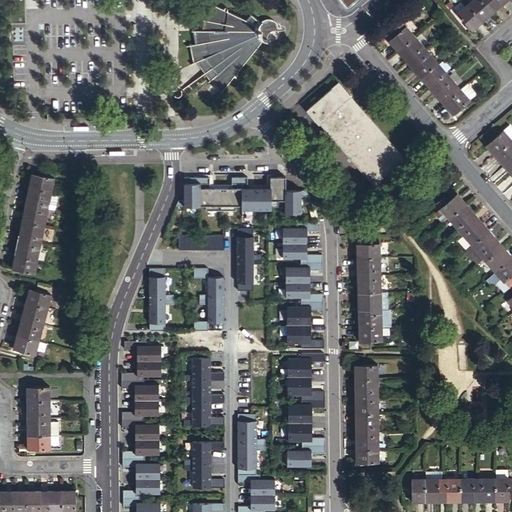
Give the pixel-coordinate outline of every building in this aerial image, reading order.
[(495,9),(487,0),(471,0),(467,3),(482,20),(495,9)] [(505,0),(487,0),(495,9),(505,0)] [(217,6),(211,4),(207,20),(205,20),(202,29),(195,30),(196,43),(190,45),(191,62),(196,62),(209,80),(212,79),(222,92),(230,81),(234,81),(238,77),(236,73),(264,38),(269,40),(269,36),(269,34),(271,31),(274,30),(282,30),(282,28),(279,28),(277,24),(276,22),(274,20),(272,19),(270,19),(267,19),(264,19),(261,22),(252,13),(244,18),(226,10),(227,5),(221,2),(217,6)] [(472,29),(482,20),(467,3),(457,13),(472,29)] [(398,50),(415,35),(406,25),(395,34),(392,31),(387,35),(389,39),(388,40),(398,50)] [(427,49),(415,35),(398,50),(409,64),(427,49)] [(438,62),(427,49),(409,64),(421,77),(438,62)] [(433,90),(450,75),(438,62),(421,77),(433,90)] [(461,88),(450,75),(433,90),(444,103),(461,88)] [(319,123),(321,122),(324,119),(339,136),(335,139),(374,184),(405,157),(367,113),(338,81),(307,107),(319,123)] [(461,88),(444,103),(453,113),(470,98),(461,88)] [(324,119),(321,122),(335,139),(339,136),(324,119)] [(511,139),(511,137),(504,128),(487,143),(496,153),(511,139)] [(507,166),(511,162),(511,139),(496,153),(507,166)] [(33,174),(30,187),(51,192),(54,178),(33,174)] [(210,177),(185,177),(185,201),(179,201),(177,206),(206,206),(206,211),(236,211),(236,206),(242,206),(242,210),(271,210),(271,201),(283,200),(283,214),(300,214),(300,196),(310,196),(306,190),(287,190),(286,177),(271,177),(271,187),(248,187),(248,177),(232,177),(232,188),(210,188),(210,177)] [(51,192),(30,187),(27,204),(48,209),(51,192)] [(450,217),(467,202),(457,191),(446,201),(444,198),(438,203),(450,217)] [(450,217),(462,230),(479,215),(467,202),(450,217)] [(27,204),(24,221),(44,225),(48,209),(27,204)] [(312,219),(318,217),(315,208),(309,210),(312,219)] [(479,215),(462,230),(473,243),(490,228),(479,215)] [(24,221),(20,238),(41,242),(44,225),(24,221)] [(301,297),(301,306),(288,306),(288,344),(302,344),(302,348),(325,348),(325,340),(312,340),(311,310),(324,309),(324,294),(311,294),(310,270),(323,270),(323,254),(307,254),(307,231),(320,231),(320,223),(297,223),(297,227),(283,227),(283,258),(297,258),(297,267),(288,267),(288,297),(301,297)] [(238,228),(238,291),(254,290),(253,264),(262,264),(262,254),(253,254),(253,228),(238,228)] [(484,256),(501,241),(490,228),(473,243),(484,256)] [(178,235),(179,250),(224,249),(224,235),(178,235)] [(16,256),(37,260),(41,242),(20,238),(16,256)] [(511,255),(511,253),(501,241),(484,256),(496,269),(511,255)] [(356,256),(380,256),(379,243),(356,243),(356,256)] [(511,255),(496,269),(505,280),(511,274),(511,255)] [(34,274),(37,260),(16,256),(14,269),(34,274)] [(356,256),(357,274),(380,274),(380,256),(356,256)] [(208,277),(208,268),(194,268),(194,278),(208,278),(208,295),(200,295),(200,305),(208,305),(207,322),(194,322),(194,331),(208,331),(209,322),(224,322),(225,277),(208,277)] [(152,269),(152,331),(168,331),(168,305),(177,304),(177,295),(168,295),(168,269),(152,269)] [(357,291),(380,291),(380,274),(357,274),(357,291)] [(29,289),(25,303),(46,308),(50,295),(29,289)] [(380,308),(380,291),(357,291),(358,308),(380,308)] [(46,308),(25,303),(21,320),(41,325),(46,308)] [(380,308),(358,308),(358,326),(381,325),(380,308)] [(41,325),(21,320),(16,336),(37,342),(41,325)] [(381,340),(381,325),(358,326),(359,340),(381,340)] [(33,355),(37,342),(16,336),(13,349),(33,355)] [(147,340),(125,340),(125,348),(139,348),(139,372),(122,372),(122,387),(136,387),(136,411),(123,411),(123,427),(137,427),(137,450),(124,450),(124,466),(138,466),(138,489),(125,490),(125,506),(138,505),(138,511),(163,511),(163,502),(149,502),(149,493),(163,493),(163,462),(149,462),(149,454),(163,454),(163,423),(148,423),(148,415),(163,415),(162,384),(148,384),(148,375),(162,375),(162,344),(147,344),(147,340)] [(312,454),(327,454),(327,438),(313,438),(313,408),(326,408),(326,392),(312,392),(312,362),(326,362),(326,353),(303,353),(303,358),(289,358),(289,395),(302,395),(302,404),(289,404),(289,442),(303,442),(303,451),(289,451),(289,467),(312,467),(312,454)] [(225,426),(225,418),(211,418),(212,403),(225,403),(225,395),(211,395),(211,380),(225,380),(225,373),(211,373),(211,358),(193,358),(193,375),(185,375),(184,380),(193,380),(193,398),(184,398),(185,403),(193,403),(193,421),(184,421),(184,426),(225,426)] [(355,376),(377,376),(377,364),(355,364),(355,376)] [(377,395),(377,376),(355,376),(355,395),(377,395)] [(28,387),(28,401),(49,401),(49,387),(28,387)] [(377,412),(377,395),(355,395),(355,412),(377,412)] [(49,401),(28,401),(28,418),(49,418),(49,401)] [(355,429),(378,429),(377,412),(355,412),(355,429)] [(238,505),(238,511),(259,511),(260,509),(275,509),(275,478),(260,478),(260,474),(256,474),(256,449),(265,449),(265,438),(256,438),(256,413),(238,413),(238,482),(251,482),(251,505),(238,505)] [(28,418),(28,436),(49,436),(49,418),(28,418)] [(355,429),(355,447),(378,447),(378,429),(355,429)] [(49,436),(28,436),(28,449),(49,449),(49,436)] [(225,442),(193,442),(193,460),(185,460),(185,471),(194,471),(194,488),(225,488),(225,480),(212,480),(212,450),(225,450),(225,442)] [(378,447),(355,447),(356,463),(378,462),(378,447)] [(496,467),(496,475),(508,475),(507,467),(496,467)] [(496,497),(496,475),(479,476),(479,498),(496,497)] [(508,475),(496,475),(496,497),(510,497),(510,494),(509,475),(508,475)] [(461,476),(443,477),(444,499),(461,498),(461,476)] [(479,476),(461,476),(461,498),(479,498),(479,476)] [(413,500),(426,499),(425,477),(412,477),(413,500)] [(425,477),(426,499),(444,499),(443,477),(425,477)] [(26,492),(26,511),(43,511),(44,491),(26,492)] [(43,511),(61,511),(61,491),(44,491),(43,511)] [(61,491),(61,511),(75,511),(75,491),(61,491)] [(0,492),(0,511),(8,511),(8,492),(0,492)] [(8,511),(26,511),(26,492),(8,492),(8,511)]
